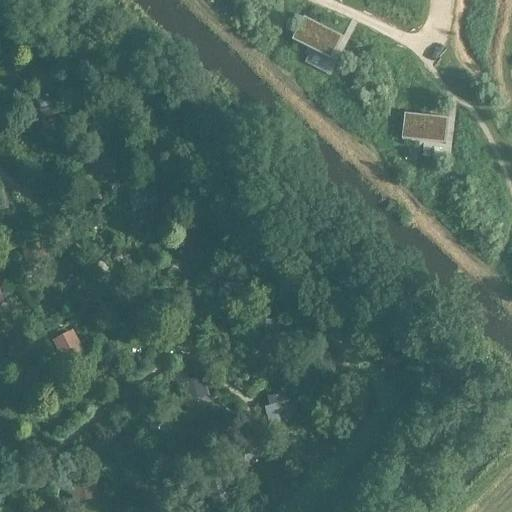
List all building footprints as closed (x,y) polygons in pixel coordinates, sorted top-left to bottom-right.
[(267,0),(256,0),(245,18),(258,27),(274,4),(267,0)] [(341,39),(303,18),(290,40),(328,62),(341,39)] [(367,79),(352,102),(365,111),(380,88),(367,79)] [(446,121),(403,115),(400,140),(443,147),(446,121)] [(66,152),(66,176),(97,176),(97,152),(66,152)] [(128,190),(133,210),(161,203),(156,184),(128,190)] [(469,189),(462,212),(479,218),(487,194),(469,189)] [(201,255),(202,235),(188,233),(186,254),(201,255)] [(152,245),(152,269),(182,269),(182,245),(152,245)] [(54,343),(54,367),(84,367),(84,343),(54,343)] [(170,391),(181,411),(203,399),(192,379),(170,391)] [(258,394),(258,418),(288,418),(288,394),(258,394)] [(93,452),(100,472),(130,462),(123,442),(93,452)] [(200,495),(200,511),(230,511),(230,495),(200,495)]
